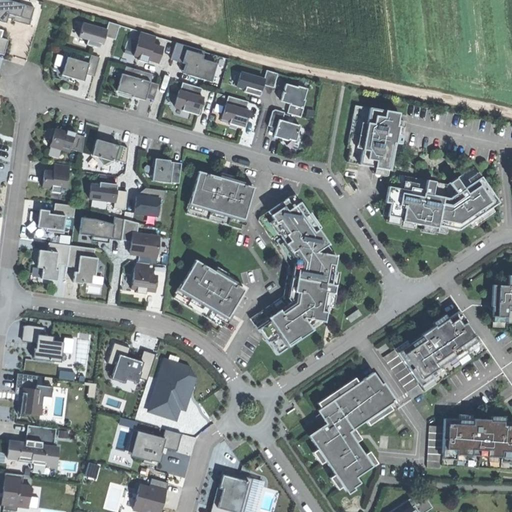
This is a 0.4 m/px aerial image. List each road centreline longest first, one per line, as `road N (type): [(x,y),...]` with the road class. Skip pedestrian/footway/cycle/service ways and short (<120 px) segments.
road 1 (track): [(511,114),(279,65),(59,0)]
road 2 (residential): [(406,302),(317,178),(37,101)]
road 3 (residential): [(3,299),(157,323),(209,352),(242,391)]
road 4 (residential): [(37,101),(28,115),(3,299)]
road 5 (residential): [(267,397),(406,302)]
